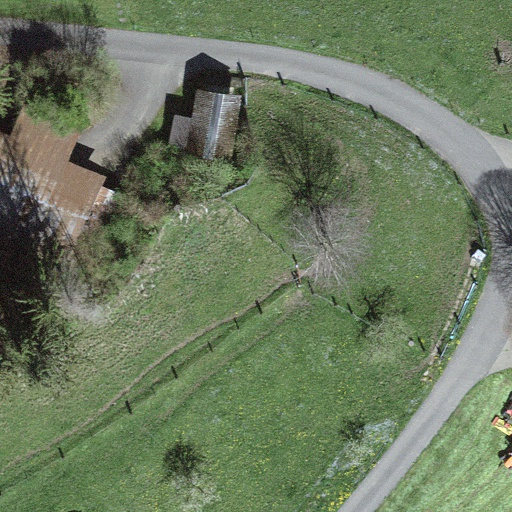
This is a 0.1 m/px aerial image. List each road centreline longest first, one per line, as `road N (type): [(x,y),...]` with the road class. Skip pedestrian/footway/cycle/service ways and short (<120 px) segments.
road 1 (unclassified): [(0,38),(253,60),(344,77),(440,126),(477,161),(502,198),(511,237)]
road 2 (unclassified): [(511,251),(493,316),(466,367),(355,511)]
